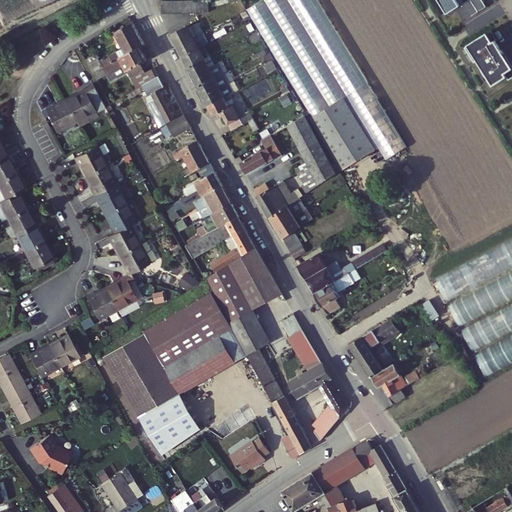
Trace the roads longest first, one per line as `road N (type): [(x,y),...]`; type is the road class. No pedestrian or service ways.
road 1 (tertiary): [(377,416),(228,170),(141,0)]
road 2 (residential): [(140,0),(62,46),(28,97),(27,133),(83,253),(44,324),(0,347)]
road 3 (residential): [(236,511),(377,416)]
